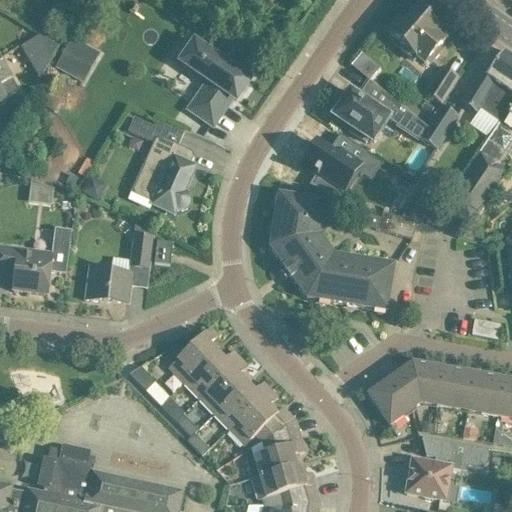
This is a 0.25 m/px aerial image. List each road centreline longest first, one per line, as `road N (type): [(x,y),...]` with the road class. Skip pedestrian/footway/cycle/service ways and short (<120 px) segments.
road 1 (residential): [(235,291),(238,208),(258,150),(358,0)]
road 2 (residential): [(0,329),(119,341),(235,291)]
road 3 (residential): [(322,404),(406,344),(511,361)]
road 4 (residential): [(235,291),(322,404)]
road 5 (residential): [(322,404),(352,437),(364,490),(359,511)]
